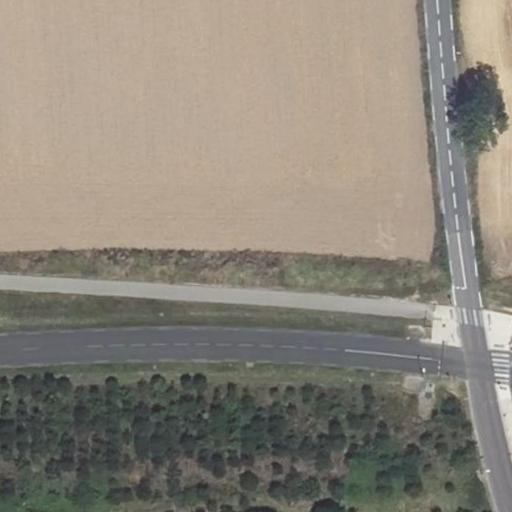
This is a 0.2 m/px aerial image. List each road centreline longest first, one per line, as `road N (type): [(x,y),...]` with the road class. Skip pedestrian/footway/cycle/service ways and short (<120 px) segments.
road 1 (unclassified): [(0,351),(203,338),(477,364)]
road 2 (tertiary): [(477,364),(438,0)]
road 3 (tertiary): [(508,511),(477,364)]
